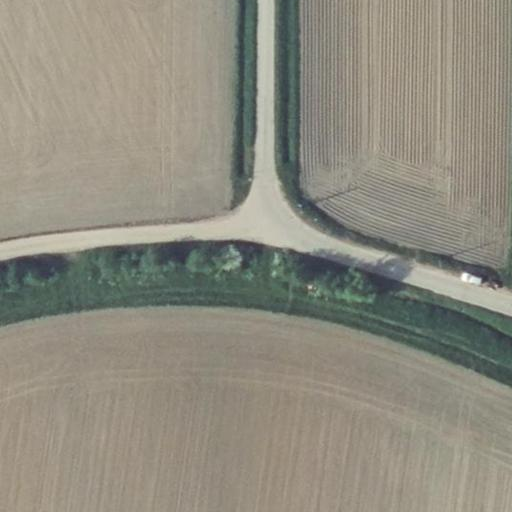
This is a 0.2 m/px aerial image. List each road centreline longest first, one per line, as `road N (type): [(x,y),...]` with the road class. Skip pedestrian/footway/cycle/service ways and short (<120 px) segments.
road 1 (residential): [(266,0),(264,228),(511,304)]
road 2 (track): [(0,249),(264,228)]
